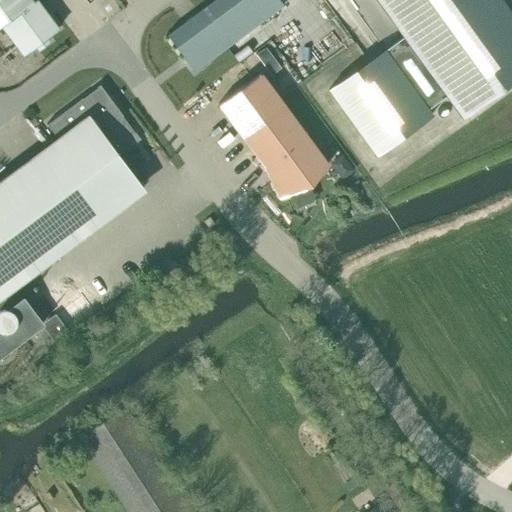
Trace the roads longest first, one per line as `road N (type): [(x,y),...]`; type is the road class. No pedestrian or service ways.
road 1 (unclassified): [(511,505),(434,455),(329,302),(253,231),(105,40)]
road 2 (unclassified): [(105,40),(0,105)]
